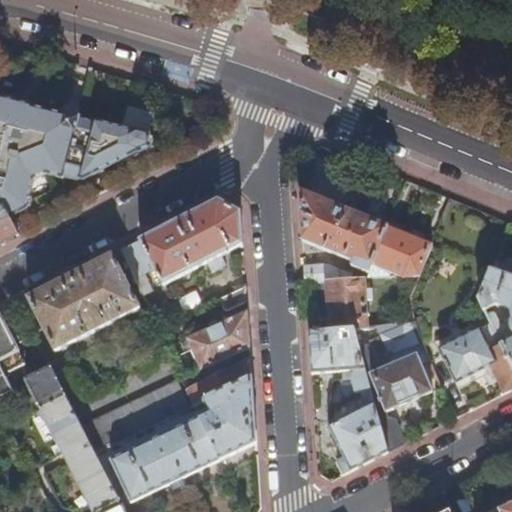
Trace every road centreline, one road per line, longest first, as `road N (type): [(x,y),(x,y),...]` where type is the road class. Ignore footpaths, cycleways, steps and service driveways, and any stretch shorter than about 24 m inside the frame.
road 1 (residential): [(294,511),(267,172)]
road 2 (tertiary): [(284,81),(22,0)]
road 3 (residential): [(240,156),(0,281)]
road 4 (tertiary): [(511,170),(284,81)]
road 5 (residential): [(338,511),(511,423)]
